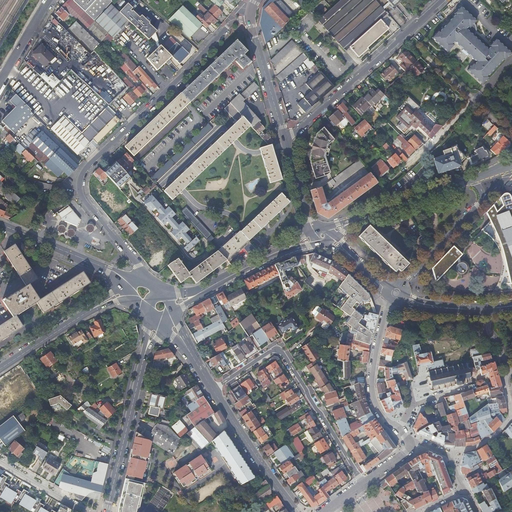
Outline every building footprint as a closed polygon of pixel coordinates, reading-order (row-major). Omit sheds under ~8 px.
[(68,0),(65,3),(61,7),(69,15),(76,22),(99,44),(101,42),(103,40),(106,37),(92,23),(94,21),(73,1),(71,0),(68,0)] [(74,0),(73,1),(94,21),(110,4),(112,2),(110,0),(74,0)] [(220,0),(209,0),(215,5),(218,8),(221,6),(224,3),(220,0)] [(280,0),(275,0),(274,1),(273,3),(290,21),(295,16),(280,0)] [(295,0),(295,1),(303,9),(308,4),(304,0),(295,0)] [(374,0),(340,0),(331,8),(318,20),(346,51),(350,48),(359,57),(363,53),(368,49),(367,48),(388,29),(381,20),(387,14),(385,12),(374,0)] [(374,0),(385,12),(392,6),(393,7),(400,0),(374,0)] [(511,2),(511,0),(498,0),(506,8),(511,2)] [(290,21),(273,3),(272,2),(268,7),(264,10),(278,25),(275,27),(277,30),(276,31),(278,32),(290,21)] [(129,22),(148,40),(157,31),(152,26),(149,23),(150,23),(141,15),(139,17),(131,9),(132,8),(128,3),(119,12),(129,22)] [(110,4),(94,21),(108,34),(113,39),(129,22),(119,12),(110,4)] [(206,10),(201,5),(198,8),(201,11),(202,12),(203,13),(206,10)] [(208,12),(216,19),(219,16),(222,12),(218,8),(215,5),(208,12)] [(169,20),(168,21),(176,28),(189,39),(198,29),(202,25),(195,18),(183,6),(177,12),(172,16),(169,20)] [(458,10),(473,23),(475,20),(460,6),(457,9),(458,10)] [(69,15),(61,7),(58,10),(55,14),(62,21),(69,15)] [(458,10),(457,9),(454,13),(455,14),(439,32),(438,31),(431,38),(447,52),(453,45),(452,44),(454,41),(476,62),(474,64),(473,63),(472,65),(466,70),(482,84),(488,77),(487,76),(503,59),(504,60),(508,56),(503,51),(501,50),(499,48),(493,42),(490,44),(489,45),(489,46),(490,47),(488,49),(473,36),(469,32),(471,31),(470,29),(469,27),(473,23),(458,10)] [(267,24),(271,28),(274,25),(275,27),(278,25),(264,10),(262,12),(270,21),(267,24)] [(202,25),(206,28),(209,24),(211,23),(213,25),(216,21),(208,13),(203,18),(201,15),(200,14),(199,14),(195,18),(202,25)] [(76,22),(69,28),(93,51),(94,50),(99,44),(76,22)] [(64,37),(68,33),(59,23),(55,27),(64,37)] [(166,32),(169,35),(174,30),(171,27),(166,32)] [(69,28),(67,31),(90,54),(93,51),(69,28)] [(264,38),(268,42),(275,35),(276,34),(271,28),(263,36),(264,38)] [(495,39),(493,42),(499,48),(501,50),(503,51),(508,56),(511,53),(495,39)] [(186,87),(180,93),(189,102),(189,103),(235,59),(237,61),(236,61),(235,60),(234,61),(242,70),(250,62),(243,55),(247,52),(243,48),(236,40),(217,58),(217,57),(215,59),(214,60),(215,60),(203,72),(202,71),(201,72),(200,73),(201,74),(189,85),(188,85),(187,86),(186,87)] [(275,65),(296,45),(292,40),(271,60),(275,65)] [(171,56),(179,64),(189,54),(187,53),(181,47),(179,44),(176,42),(166,52),(169,54),(171,56)] [(148,50),(152,54),(157,48),(153,44),(148,50)] [(156,70),(156,71),(165,62),(168,59),(171,56),(169,54),(166,52),(160,45),(157,48),(152,54),(146,59),(156,70)] [(43,50),(40,47),(36,51),(33,54),(41,62),(40,63),(44,66),(53,57),(45,49),(43,50)] [(416,61),(410,54),(408,52),(405,52),(403,54),(402,53),(400,55),(398,57),(404,63),(402,64),(400,66),(405,71),(408,69),(416,61)] [(124,53),(119,58),(132,72),(137,68),(124,53)] [(281,81),(303,62),(308,58),(304,53),(277,77),(281,81)] [(315,76),(320,71),(308,58),(303,62),(315,76)] [(384,95),(399,109),(402,112),(418,127),(427,135),(431,138),(444,124),(437,123),(433,127),(431,126),(429,128),(422,121),(423,119),(415,111),(419,107),(408,97),(405,100),(404,100),(403,102),(401,105),(387,92),(399,80),(402,82),(411,74),(415,77),(424,70),(416,61),(408,69),(405,71),(400,75),(381,92),(384,95)] [(135,76),(122,62),(119,64),(132,79),(135,76)] [(387,83),(398,73),(391,65),(387,69),(388,69),(387,70),(386,70),(384,72),(380,75),(382,78),(381,79),(384,81),(385,80),(387,83)] [(154,89),(157,86),(139,66),(137,68),(132,72),(134,75),(138,72),(142,76),(139,78),(144,83),(145,82),(151,87),(152,86),(154,89)] [(301,108),(306,113),(335,87),(324,75),(320,71),(315,76),(305,84),(311,91),(297,104),(301,108)] [(53,89),(60,81),(52,74),(48,78),(43,73),(39,76),(53,89)] [(123,82),(131,90),(134,87),(127,79),(123,82)] [(112,89),(118,95),(121,92),(123,94),(124,93),(126,96),(124,98),(130,105),(134,101),(137,98),(131,91),(130,92),(129,91),(128,92),(125,89),(127,87),(121,80),(112,89)] [(271,145),(275,144),(275,143),(269,137),(266,134),(265,135),(261,131),(264,128),(259,122),(260,121),(242,101),(258,86),(253,81),(239,94),(238,93),(229,102),(229,103),(250,125),(269,145),(271,145)] [(139,86),(135,90),(133,91),(138,97),(141,94),(144,92),(139,86)] [(369,93),(363,99),(371,106),(372,107),(384,95),(381,92),(378,90),(375,93),(373,91),(371,92),(370,94),(369,93)] [(189,102),(180,93),(174,99),(164,109),(151,121),(143,129),(132,140),(127,146),(135,154),(189,102)] [(1,122),(10,130),(17,122),(19,123),(30,112),(32,110),(26,105),(16,95),(16,94),(9,101),(15,107),(1,122)] [(76,97),(69,104),(74,110),(82,102),(76,97)] [(363,99),(362,97),(360,99),(369,108),(371,106),(363,99)] [(369,108),(360,99),(356,102),(353,105),(352,104),(351,106),(360,116),(369,108)] [(234,140),(250,125),(229,103),(223,108),(234,120),(232,121),(234,123),(226,131),(175,180),(163,191),(172,200),(182,190),(234,140)] [(339,106),(338,104),(335,107),(349,123),(351,126),(355,123),(345,112),(348,110),(345,107),(342,104),(339,106)] [(52,128),(79,154),(93,140),(95,142),(97,144),(120,121),(106,107),(81,133),(63,116),(52,128)] [(331,121),(335,126),(340,122),(345,127),(349,123),(335,107),(333,108),(336,112),(333,115),(329,118),(331,121)] [(44,123),(51,116),(46,111),(39,118),(44,123)] [(17,122),(10,130),(14,134),(33,114),(30,112),(19,123),(17,122)] [(416,130),(418,127),(402,112),(396,118),(401,122),(396,127),(404,134),(410,128),(412,126),(416,130)] [(364,133),(371,127),(364,120),(354,129),(361,138),(365,134),(364,133)] [(212,128),(207,123),(149,178),(154,183),(212,128)] [(497,128),(494,125),(487,133),(490,136),(497,128)] [(324,129),(320,133),(319,133),(319,134),(317,136),(316,136),(315,136),(315,137),(313,145),(315,146),(314,149),(312,149),(310,157),(310,158),(311,159),(312,162),(310,163),(313,173),(315,172),(316,175),(314,176),(315,176),(315,178),(315,179),(322,177),(323,178),(329,173),(327,174),(327,172),(329,172),(324,158),(323,158),(322,156),(324,156),(325,152),(326,153),(327,152),(328,152),(328,151),(328,150),(328,149),(327,149),(327,148),(326,148),(327,145),(327,144),(328,143),(328,144),(334,140),(324,129)] [(4,130),(2,132),(1,135),(0,135),(0,139),(1,140),(3,137),(6,139),(8,141),(6,143),(6,144),(5,144),(7,146),(10,149),(10,148),(16,141),(12,137),(7,133),(4,130)] [(78,166),(41,131),(31,142),(50,159),(45,165),(57,177),(63,171),(68,177),(73,171),(78,166)] [(414,150),(422,142),(415,135),(409,141),(407,143),(414,150)] [(503,136),(490,150),(495,155),(501,152),(504,149),(510,143),(503,136)] [(407,143),(406,142),(404,144),(403,143),(402,144),(403,145),(401,147),(409,155),(414,150),(407,143)] [(21,155),(22,153),(25,150),(19,144),(15,149),(21,155)] [(272,149),(271,145),(269,145),(259,148),(260,152),(270,183),(282,179),(280,172),(274,154),(272,149)] [(464,156),(458,150),(456,145),(451,147),(451,148),(455,147),(457,151),(463,157),(464,156)] [(459,163),(465,157),(464,156),(463,157),(457,151),(455,147),(451,148),(445,150),(442,152),(443,156),(433,160),(438,174),(441,173),(458,167),(460,166),(459,164),(459,163)] [(484,151),(482,147),(475,150),(477,154),(470,158),(472,163),(480,159),(488,155),(485,150),(484,151)] [(395,153),(404,162),(407,159),(398,149),(395,153)] [(22,153),(31,162),(34,159),(25,150),(22,153)] [(123,160),(130,167),(133,165),(131,163),(133,161),(127,153),(124,156),(123,156),(125,158),(123,160)] [(391,167),(393,168),(396,165),(401,161),(394,154),(390,157),(386,161),(391,167)] [(129,177),(134,172),(130,167),(123,160),(121,162),(119,160),(118,161),(116,163),(117,163),(123,170),(129,177)] [(329,182),(325,184),(330,191),(333,188),(332,186),(333,185),(335,187),(337,186),(336,185),(363,165),(359,160),(339,174),(329,182)] [(379,177),(388,169),(383,164),(381,160),(372,168),(379,177)] [(123,170),(117,163),(115,165),(113,167),(112,165),(110,168),(107,170),(104,173),(107,176),(109,178),(110,180),(118,188),(122,184),(124,186),(126,184),(124,182),(130,177),(129,177),(123,170)] [(101,182),(107,176),(104,173),(100,168),(96,172),(94,170),(93,174),(99,181),(101,182)] [(321,187),(310,191),(314,203),(316,212),(328,218),(345,206),(377,183),(374,179),(370,174),(369,173),(327,204),(326,204),(321,187)] [(142,191),(146,195),(151,190),(148,187),(147,186),(142,191)] [(90,195),(108,214),(116,206),(97,187),(90,195)] [(20,199),(10,191),(5,197),(14,205),(20,199)] [(511,196),(511,195),(511,193),(507,192),(505,193),(487,211),(492,220),(496,229),(501,240),(505,250),(508,266),(511,283),(511,282),(511,196)] [(240,231),(237,234),(245,243),(252,237),(253,237),(289,202),(281,193),(245,227),(240,231)] [(189,251),(200,240),(197,236),(193,240),(186,232),(190,229),(183,221),(179,225),(172,217),(176,214),(169,206),(165,210),(151,195),(143,203),(144,203),(145,204),(146,205),(152,211),(155,208),(156,209),(159,213),(161,214),(157,217),(164,225),(168,222),(169,223),(173,228),(175,229),(171,232),(178,240),(182,237),(183,238),(187,243),(189,244),(185,247),(189,251)] [(77,226),(80,220),(68,205),(58,214),(61,218),(60,221),(63,222),(63,221),(77,226)] [(186,207),(181,212),(197,229),(209,241),(210,242),(214,238),(212,235),(186,207)] [(12,217),(5,211),(4,212),(0,210),(0,216),(7,220),(12,217)] [(121,225),(126,232),(127,231),(128,232),(129,233),(131,234),(137,229),(125,215),(118,221),(120,222),(121,223),(122,224),(121,225)] [(496,229),(492,220),(483,229),(489,233),(498,242),(502,253),(503,263),(501,274),(497,288),(495,295),(511,291),(511,282),(511,283),(508,266),(505,250),(501,240),(496,229)] [(358,237),(394,272),(397,269),(400,272),(408,264),(398,255),(368,226),(358,237)] [(218,251),(227,260),(228,262),(233,258),(240,252),(245,257),(252,252),(246,246),(247,245),(245,243),(237,234),(218,251)] [(0,341),(23,327),(16,316),(26,309),(37,302),(44,313),(90,283),(83,272),(70,281),(52,292),(39,301),(29,285),(37,280),(25,261),(15,245),(4,252),(14,267),(26,287),(5,300),(4,299),(2,301),(13,318),(0,326),(0,341)] [(433,269),(436,283),(463,255),(454,247),(433,269)] [(180,283),(189,277),(190,278),(191,277),(196,283),(214,270),(217,268),(227,260),(218,251),(208,258),(188,272),(187,271),(180,261),(178,259),(169,265),(168,265),(167,266),(180,283)] [(326,259),(314,253),(310,262),(313,264),(312,267),(318,270),(319,271),(327,274),(328,274),(328,273),(333,262),(326,259)] [(305,263),(302,255),(298,256),(294,258),(298,266),(305,263)] [(278,264),(274,265),(279,273),(280,277),(280,280),(284,291),(283,291),(288,299),(302,291),(296,282),(289,277),(286,278),(283,271),(286,270),(287,272),(290,270),(289,269),(298,266),(294,258),(291,259),(285,261),(278,264)] [(341,267),(333,262),(328,273),(331,275),(333,274),(342,281),(348,274),(341,267)] [(279,273),(274,265),(260,273),(245,281),(249,289),(279,273)] [(369,345),(372,333),(358,323),(362,318),(363,315),(364,313),(369,312),(376,314),(374,309),(373,309),(369,299),(370,298),(370,297),(370,296),(369,295),(369,294),(365,290),(348,274),(342,281),(338,287),(346,294),(336,306),(336,307),(343,312),(344,312),(351,317),(347,323),(351,327),(350,331),(356,333),(355,340),(369,345)] [(252,295),(280,280),(280,277),(251,292),(252,295)] [(230,295),(225,297),(230,306),(246,298),(241,289),(230,295)] [(225,297),(222,292),(219,294),(216,296),(220,304),(222,302),(225,308),(227,307),(228,308),(230,307),(230,306),(225,297)] [(214,308),(213,307),(212,305),(209,299),(205,301),(202,303),(206,311),(206,312),(214,308)] [(191,324),(198,320),(203,317),(201,313),(206,311),(202,303),(190,309),(191,311),(192,312),(194,311),(196,316),(188,320),(191,324)] [(218,315),(220,320),(221,321),(226,318),(219,306),(218,307),(217,305),(213,307),(214,308),(218,315)] [(316,317),(321,310),(317,307),(315,307),(311,313),(312,314),(316,317)] [(338,312),(337,314),(336,315),(339,317),(337,320),(338,320),(343,312),(336,307),(333,311),(335,312),(337,311),(338,312)] [(325,330),(327,328),(334,318),(321,309),(321,310),(316,317),(315,318),(321,322),(322,320),(324,322),(323,323),(321,327),(323,328),(325,330)] [(261,329),(251,314),(240,323),(249,337),(252,335),(259,346),(263,342),(268,339),(261,329)] [(372,333),(377,316),(369,314),(368,316),(363,315),(362,318),(358,323),(372,333)] [(210,319),(213,323),(220,320),(218,315),(210,319)] [(291,317),(277,326),(281,333),(286,331),(291,328),(293,332),(298,328),(291,317)] [(93,337),(106,333),(101,318),(93,321),(94,325),(90,327),(93,337)] [(240,323),(237,318),(230,323),(233,328),(240,323)] [(187,328),(192,334),(204,328),(203,327),(202,327),(198,320),(191,324),(186,326),(187,328)] [(204,328),(192,334),(196,341),(197,344),(205,339),(204,338),(225,328),(221,321),(220,320),(213,323),(212,324),(204,328)] [(277,333),(270,322),(261,329),(268,339),(273,336),(277,333)] [(404,331),(393,328),(390,327),(386,328),(384,337),(394,340),(394,339),(399,340),(404,331)] [(81,328),(68,337),(75,348),(88,339),(81,328)] [(360,363),(367,363),(368,353),(368,352),(369,345),(355,340),(347,338),(346,344),(348,346),(345,345),(339,344),(338,350),(337,349),(337,355),(338,355),(337,360),(342,362),(347,361),(347,357),(348,357),(349,351),(348,351),(348,348),(358,350),(357,351),(359,352),(359,351),(362,352),(362,357),(357,356),(357,359),(355,360),(355,361),(360,360),(360,363)] [(226,348),(222,339),(216,342),(217,343),(213,345),(217,353),(226,348)] [(239,343),(236,345),(243,356),(248,353),(253,349),(249,344),(252,342),(250,339),(247,341),(248,342),(241,347),(239,343)] [(394,351),(397,344),(394,343),(393,346),(387,344),(388,340),(384,339),(381,348),(393,351),(394,351)] [(307,358),(311,363),(318,358),(309,343),(301,348),(304,353),(307,358)] [(121,359),(126,357),(130,354),(127,348),(124,344),(115,349),(121,359)] [(440,370),(440,368),(440,367),(444,366),(443,363),(442,360),(434,362),(432,362),(430,352),(421,354),(420,346),(419,346),(419,344),(412,345),(417,367),(426,365),(428,371),(428,372),(434,371),(434,370),(435,369),(436,371),(440,370)] [(243,356),(236,345),(231,348),(234,351),(233,351),(236,355),(234,356),(237,360),(238,359),(239,360),(240,361),(244,358),(243,356)] [(489,359),(491,358),(490,353),(485,354),(482,345),(477,346),(481,355),(470,357),(471,359),(473,365),(475,365),(474,362),(480,361),(489,359)] [(392,353),(393,351),(381,348),(381,354),(391,356),(390,358),(389,358),(389,361),(380,360),(379,366),(391,368),(391,367),(391,364),(392,353)] [(154,360),(175,356),(168,349),(155,353),(154,360)] [(51,350),(39,358),(46,368),(58,361),(51,350)] [(219,354),(209,359),(210,361),(213,366),(215,365),(217,364),(217,362),(223,359),(219,354)] [(277,378),(283,374),(279,368),(275,362),(279,359),(278,357),(274,356),(267,361),(270,365),(265,368),(270,375),(272,373),(274,376),(276,376),(277,378)] [(492,387),(501,386),(497,374),(494,362),(491,358),(489,359),(490,364),(481,366),(480,361),(474,362),(475,365),(475,366),(478,365),(481,374),(479,374),(480,375),(479,375),(479,376),(488,374),(492,387)] [(156,370),(162,372),(163,365),(155,363),(155,362),(153,361),(151,369),(156,370)] [(313,361),(306,366),(308,369),(309,369),(310,371),(313,375),(315,378),(317,381),(316,382),(318,385),(320,388),(321,388),(323,390),(325,394),(334,391),(313,361)] [(347,361),(342,362),(343,370),(341,370),(341,375),(339,376),(339,380),(343,380),(350,378),(350,361),(347,361)] [(409,380),(412,380),(411,378),(406,362),(395,366),(395,367),(391,367),(391,368),(391,375),(396,374),(403,372),(406,381),(398,383),(397,380),(394,381),(395,384),(398,384),(399,386),(407,384),(406,381),(409,380)] [(471,383),(471,382),(472,382),(472,381),(471,381),(470,378),(472,377),(475,376),(477,373),(476,369),(475,369),(473,367),(470,368),(469,368),(468,365),(469,364),(468,363),(467,364),(467,362),(466,363),(466,364),(463,365),(462,363),(461,364),(462,365),(459,365),(458,364),(457,365),(457,366),(453,367),(453,366),(452,366),(452,367),(447,368),(447,367),(446,367),(446,368),(441,369),(441,368),(440,368),(440,370),(436,371),(435,369),(434,370),(434,371),(428,372),(428,371),(427,371),(428,372),(427,373),(427,374),(428,373),(428,377),(427,377),(428,378),(429,378),(430,385),(429,385),(429,386),(430,386),(431,390),(430,390),(430,391),(431,391),(432,391),(432,390),(438,389),(438,390),(439,390),(439,389),(444,388),(444,389),(445,388),(445,387),(450,386),(450,387),(451,387),(451,386),(454,385),(454,386),(456,385),(456,387),(457,386),(461,385),(462,385),(464,384),(463,384),(466,383),(466,384),(467,384),(467,383),(470,382),(471,383)] [(115,363),(107,368),(113,378),(117,375),(121,373),(115,363)] [(376,384),(383,382),(386,382),(393,380),(391,375),(391,368),(379,366),(378,370),(384,369),(385,372),(385,375),(385,379),(377,379),(376,384)] [(257,374),(262,382),(269,377),(264,369),(261,371),(257,374)] [(0,405),(15,395),(17,397),(34,386),(25,373),(0,390),(0,405)] [(188,378),(184,373),(175,379),(182,390),(191,383),(188,378)] [(285,378),(283,374),(277,378),(273,380),(276,384),(278,383),(281,387),(288,382),(285,378)] [(251,382),(249,379),(246,381),(242,384),(247,391),(255,386),(252,381),(251,382)] [(386,382),(388,390),(389,390),(391,389),(392,392),(393,393),(394,392),(394,394),(391,395),(390,395),(389,396),(394,410),(398,407),(402,404),(398,390),(397,387),(396,387),(395,384),(394,381),(393,380),(386,382)] [(378,394),(381,393),(385,392),(383,382),(376,384),(378,394)] [(502,393),(501,386),(492,387),(488,388),(487,383),(484,382),(483,382),(484,386),(476,389),(475,387),(473,388),(473,390),(472,390),(471,390),(474,396),(488,392),(489,395),(502,393)] [(362,412),(369,409),(367,405),(366,401),(364,398),(362,389),(363,389),(364,385),(357,384),(354,385),(352,386),(351,386),(349,386),(350,389),(355,388),(356,393),(353,394),(352,396),(353,401),(351,401),(352,403),(351,403),(354,409),(351,410),(353,414),(354,414),(356,414),(362,411),(362,412)] [(195,401),(203,396),(200,390),(197,385),(187,392),(193,403),(187,406),(191,412),(199,407),(195,401)] [(467,415),(468,415),(467,413),(462,400),(474,396),(471,390),(472,390),(472,385),(468,386),(469,391),(464,393),(449,396),(449,398),(450,400),(454,399),(456,404),(449,407),(450,409),(450,410),(456,412),(456,413),(457,417),(467,413),(467,415)] [(233,394),(237,402),(246,396),(241,387),(240,388),(238,386),(235,388),(232,390),(234,394),(233,394)] [(286,399),(287,398),(293,394),(294,394),(295,394),(293,391),(292,389),(290,387),(286,390),(284,391),(281,393),(280,394),(284,401),(286,399)] [(338,401),(335,391),(334,391),(325,394),(324,394),(325,400),(327,405),(338,401)] [(387,393),(386,393),(387,397),(380,401),(383,407),(385,412),(389,413),(394,410),(389,396),(390,395),(389,392),(387,393)] [(231,400),(234,404),(235,403),(237,402),(233,394),(233,393),(230,395),(229,396),(231,400)] [(149,399),(148,405),(150,406),(160,408),(163,409),(166,397),(154,394),(153,397),(152,400),(149,399)] [(287,398),(286,399),(290,406),(297,401),(299,400),(297,397),(295,394),(294,394),(293,394),(287,398)] [(71,405),(60,395),(48,400),(50,406),(51,406),(58,403),(61,405),(67,410),(71,405)] [(187,415),(194,425),(192,426),(189,429),(190,431),(199,423),(203,421),(213,414),(214,414),(212,411),(210,408),(203,396),(195,401),(199,407),(191,412),(187,415)] [(237,402),(235,403),(236,406),(238,408),(247,403),(246,401),(249,399),(246,396),(237,402)] [(336,421),(344,418),(345,418),(346,418),(346,416),(344,412),(349,410),(347,405),(351,403),(352,403),(351,402),(348,403),(347,401),(345,397),(340,399),(341,404),(338,405),(337,406),(338,409),(332,411),(334,416),(336,421)] [(297,401),(290,406),(290,407),(288,408),(287,408),(276,415),(279,420),(281,419),(281,418),(287,414),(287,415),(291,413),(291,414),(293,413),(293,412),(301,407),(300,405),(299,404),(297,401)] [(90,406),(87,402),(77,409),(82,412),(81,413),(101,428),(107,419),(104,417),(97,413),(92,410),(88,407),(90,406)] [(106,416),(104,417),(107,419),(115,412),(113,409),(107,402),(100,409),(101,410),(106,416)] [(443,405),(442,402),(439,403),(437,404),(441,416),(446,415),(443,405)] [(487,424),(493,433),(501,424),(505,420),(503,417),(499,413),(499,409),(506,408),(505,402),(504,402),(493,404),(488,404),(487,404),(468,418),(469,420),(470,424),(485,419),(487,424)] [(160,408),(150,406),(150,410),(148,414),(158,417),(160,408)] [(239,413),(241,417),(250,410),(248,407),(239,413)] [(508,416),(506,408),(499,409),(499,413),(503,417),(508,416)] [(368,414),(370,413),(369,410),(369,409),(362,412),(362,411),(356,414),(358,418),(359,417),(365,415),(368,413),(368,414)] [(214,414),(213,414),(220,425),(222,423),(225,421),(219,410),(214,414)] [(250,410),(241,417),(242,417),(244,420),(246,423),(247,424),(248,426),(251,431),(252,430),(260,425),(250,410)] [(0,439),(5,446),(25,431),(19,424),(26,418),(22,413),(15,419),(13,416),(0,426),(0,439)] [(311,419),(307,413),(300,418),(302,421),(305,419),(309,426),(311,429),(315,426),(311,419)] [(360,427),(374,419),(370,413),(368,414),(368,413),(365,415),(359,417),(362,422),(361,423),(360,421),(359,422),(355,422),(348,425),(345,418),(344,418),(336,421),(339,428),(342,437),(345,436),(345,434),(349,431),(350,433),(357,429),(360,427)] [(422,415),(420,413),(416,421),(413,428),(416,433),(424,428),(427,426),(428,426),(429,426),(431,425),(438,422),(436,417),(435,418),(427,422),(425,419),(422,415)] [(456,413),(446,417),(449,425),(450,428),(456,427),(459,423),(457,417),(456,413)] [(457,417),(459,423),(463,421),(466,429),(471,428),(470,425),(470,424),(469,420),(468,418),(468,415),(467,415),(467,413),(457,417)] [(370,441),(375,437),(383,431),(379,425),(374,419),(360,427),(361,428),(363,427),(366,433),(365,433),(366,436),(367,435),(369,438),(364,442),(362,439),(355,444),(352,438),(360,433),(357,429),(350,433),(349,431),(345,434),(345,436),(342,437),(351,451),(354,449),(355,450),(367,443),(369,442),(370,441)] [(481,438),(493,433),(487,424),(485,419),(470,424),(470,425),(471,428),(466,429),(464,430),(465,435),(465,446),(472,445),(480,442),(480,440),(479,438),(479,436),(473,438),(470,438),(469,433),(473,432),(474,434),(479,433),(481,438)] [(185,427),(180,421),(172,427),(180,437),(188,430),(185,427)] [(211,441),(214,439),(217,436),(203,421),(199,423),(190,431),(187,433),(189,436),(202,450),(211,441)] [(152,442),(173,456),(174,453),(180,439),(168,426),(163,425),(157,424),(150,422),(148,424),(154,428),(152,431),(151,433),(145,430),(142,435),(152,442)] [(438,422),(431,425),(433,427),(434,427),(436,431),(437,433),(440,432),(444,432),(449,431),(450,428),(449,425),(441,427),(440,424),(438,422)] [(268,439),(272,436),(265,424),(261,427),(253,432),(257,438),(261,443),(263,442),(268,439)] [(289,429),(293,436),(302,430),(298,424),(289,429)] [(424,428),(416,433),(426,437),(442,444),(443,445),(444,432),(440,432),(437,433),(435,437),(433,436),(432,434),(436,431),(434,427),(433,427),(431,425),(429,426),(428,426),(427,426),(424,428)] [(318,431),(315,426),(311,429),(308,430),(308,431),(314,441),(321,436),(318,431)] [(450,428),(455,432),(455,433),(455,446),(460,446),(465,446),(465,435),(464,430),(458,431),(456,427),(450,428)] [(444,432),(443,445),(444,445),(449,446),(454,446),(455,446),(455,433),(455,432),(450,428),(449,431),(444,432)] [(227,449),(233,445),(228,437),(224,430),(217,436),(214,439),(224,452),(227,449)] [(311,442),(312,441),(314,441),(308,431),(304,433),(309,441),(311,442)] [(396,448),(395,446),(384,431),(383,431),(375,437),(386,449),(396,448)] [(128,467),(125,478),(134,480),(134,477),(138,478),(142,479),(144,472),(145,467),(147,461),(147,458),(152,442),(142,435),(136,432),(136,435),(130,458),(128,466),(128,467)] [(304,450),(297,437),(291,441),(295,447),(299,453),(304,450)] [(396,448),(386,449),(375,437),(370,441),(369,442),(379,453),(376,456),(375,456),(376,458),(376,457),(379,461),(387,455),(391,452),(395,449),(396,448)] [(106,439),(104,444),(112,449),(114,441),(113,441),(106,439)] [(240,485),(255,478),(249,469),(241,456),(233,445),(227,449),(224,452),(214,439),(211,441),(216,448),(217,450),(233,475),(236,478),(237,481),(236,482),(237,483),(238,482),(240,485)] [(265,452),(267,456),(277,449),(273,444),(269,446),(267,443),(270,442),(268,439),(263,442),(265,446),(262,448),(265,452)] [(326,443),(323,439),(314,444),(320,453),(328,448),(326,443)] [(19,458),(20,456),(22,454),(20,452),(23,448),(15,441),(12,444),(10,443),(0,451),(0,452),(3,455),(6,452),(8,449),(19,458)] [(40,460),(42,461),(50,449),(38,441),(35,446),(36,447),(33,452),(40,456),(38,459),(40,460)] [(101,451),(108,454),(111,448),(104,445),(101,451)] [(290,451),(285,445),(273,453),(278,459),(290,451)] [(482,447),(477,450),(483,461),(486,460),(493,455),(486,445),(482,447)] [(208,455),(215,462),(218,460),(214,455),(217,453),(214,449),(208,455)] [(360,449),(352,453),(358,463),(362,460),(365,458),(360,449)] [(282,465),(288,461),(291,459),(294,457),(290,451),(278,459),(280,462),(282,465)] [(435,475),(443,495),(451,491),(452,488),(441,457),(428,451),(427,452),(431,465),(433,470),(435,475)] [(461,473),(464,473),(463,473),(467,473),(467,472),(468,468),(471,469),(472,468),(472,466),(471,466),(472,462),(473,462),(474,460),(472,460),(474,452),(473,451),(463,454),(460,466),(460,468),(460,471),(461,473)] [(330,452),(322,457),(323,459),(322,460),(323,463),(325,462),(328,468),(336,462),(335,460),(336,460),(333,456),(330,452)] [(428,477),(435,475),(433,470),(431,465),(427,452),(417,456),(407,463),(411,468),(407,471),(410,476),(412,481),(416,478),(418,481),(420,480),(428,477)] [(183,487),(191,481),(195,479),(198,477),(202,474),(210,469),(207,464),(204,459),(201,455),(174,473),(177,477),(180,482),(183,487)] [(502,470),(493,455),(486,460),(491,468),(491,467),(493,470),(487,474),(486,473),(484,474),(482,475),(486,481),(490,478),(497,474),(501,471),(502,470)] [(365,470),(366,471),(372,466),(379,461),(376,457),(376,458),(370,462),(363,467),(362,465),(360,466),(364,471),(365,470)] [(48,471),(54,475),(60,465),(52,461),(48,458),(42,468),(48,471)] [(99,462),(96,461),(93,473),(91,482),(86,484),(82,480),(75,478),(62,468),(53,484),(64,491),(73,493),(74,497),(81,501),(85,496),(89,493),(95,492),(101,493),(108,464),(99,462)] [(285,473),(289,479),(298,472),(294,466),(293,467),(288,461),(282,465),(279,467),(282,470),(284,474),(285,473)] [(411,468),(407,463),(397,470),(392,474),(396,480),(405,475),(407,478),(410,476),(407,471),(411,468)] [(500,479),(498,481),(499,483),(501,488),(503,492),(508,488),(507,487),(511,484),(511,485),(511,464),(509,467),(511,470),(511,471),(506,475),(506,474),(503,470),(497,475),(500,479)] [(289,479),(287,480),(288,482),(290,485),(299,478),(302,477),(305,476),(301,470),(298,472),(289,479)] [(333,477),(338,484),(342,481),(346,478),(341,471),(337,474),(337,472),(334,474),(335,475),(333,477)] [(477,473),(466,479),(469,484),(471,489),(482,483),(486,481),(482,475),(482,474),(479,475),(477,473)] [(0,486),(1,487),(2,487),(0,489),(0,492),(2,494),(0,497),(6,500),(12,504),(13,501),(16,502),(17,502),(18,499),(20,500),(21,501),(19,504),(25,507),(31,511),(33,508),(35,509),(36,509),(34,511),(56,511),(55,511),(52,509),(50,511),(47,510),(43,508),(45,505),(42,504),(40,502),(42,499),(41,499),(39,498),(36,496),(35,499),(31,497),(27,495),(29,492),(28,491),(24,489),(22,492),(19,490),(17,489),(15,492),(12,490),(8,488),(10,485),(8,484),(5,482),(7,477),(5,476),(2,474),(1,477),(0,476),(0,486)] [(195,479),(191,481),(192,483),(203,476),(202,474),(198,477),(195,479)] [(397,482),(396,480),(392,474),(390,475),(385,479),(386,482),(390,487),(391,486),(392,487),(397,484),(396,482),(397,482)] [(302,483),(313,497),(319,505),(327,499),(329,497),(325,492),(322,487),(318,490),(320,492),(317,495),(315,496),(314,494),(308,486),(313,483),(311,481),(314,478),(312,475),(302,483)] [(335,486),(338,484),(333,477),(327,482),(331,488),(332,489),(335,486)] [(420,484),(418,481),(416,478),(412,481),(415,488),(417,492),(421,492),(423,492),(420,484)] [(280,511),(256,479),(220,497),(225,511),(280,511)] [(328,490),(331,488),(327,482),(325,479),(319,483),(320,484),(322,487),(325,492),(328,490)] [(421,496),(413,500),(404,493),(405,491),(409,488),(410,490),(415,488),(412,481),(401,487),(394,494),(404,501),(405,500),(412,505),(413,506),(415,509),(431,500),(428,491),(423,492),(423,495),(421,496)] [(140,511),(145,488),(126,482),(120,510),(119,511),(136,511),(137,511),(139,511),(140,511)] [(302,483),(302,482),(296,486),(301,492),(307,501),(312,507),(319,505),(313,497),(302,483)] [(482,483),(471,489),(473,493),(482,491),(488,489),(486,485),(484,487),(484,485),(482,483)] [(431,500),(437,498),(433,488),(428,491),(431,500)] [(485,497),(488,503),(495,499),(495,497),(492,493),(490,488),(488,489),(482,491),(485,497)] [(85,496),(99,500),(101,493),(95,492),(89,493),(85,496)] [(451,502),(441,507),(443,511),(452,511),(454,511),(471,511),(469,507),(466,500),(462,498),(451,502)] [(484,501),(478,504),(482,511),(494,511),(501,509),(495,499),(488,503),(486,504),(485,504),(484,502),(484,501)] [(406,509),(412,505),(405,500),(404,501),(401,503),(406,509)]
